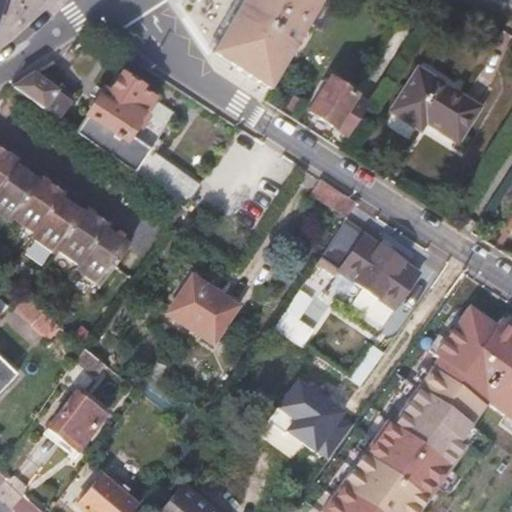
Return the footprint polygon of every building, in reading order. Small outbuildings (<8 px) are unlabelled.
[(0,0),(0,50),(17,0),(20,1),(20,0),(0,0)] [(275,88),(326,0),(244,0),(214,53),(275,88)] [(480,110),(417,69),(390,112),(422,132),(427,124),(458,143),(480,110)] [(68,103),(29,74),(8,88),(55,120),(68,103)] [(155,153),(161,143),(156,140),(174,112),(140,91),(142,87),(122,74),(109,93),(103,89),(87,113),(89,114),(75,134),(175,203),(185,209),(201,186),(155,153)] [(356,97),(329,81),(308,112),(335,129),(350,139),(370,106),(356,97)] [(0,189),(15,167),(18,163),(0,150),(0,189)] [(13,218),(37,183),(15,167),(0,189),(0,218),(9,224),(13,218)] [(38,235),(62,200),(64,195),(40,179),(37,183),(13,218),(38,235)] [(357,204),(321,181),(314,192),(312,195),(315,197),(347,218),(357,204)] [(58,250),(82,216),(62,200),(38,235),(33,242),(54,256),(58,250)] [(175,224),(185,209),(175,203),(166,218),(175,224)] [(82,266),(106,231),(109,227),(86,211),(82,216),(58,250),(82,266)] [(419,274),(362,235),(360,237),(343,225),(320,259),(351,280),(344,290),(364,303),(370,294),(394,310),(419,274)] [(106,282),(130,248),(106,231),(82,266),(78,272),(102,288),(106,282)] [(212,344),(237,308),(192,277),(167,314),(212,344)] [(43,310),(27,296),(23,293),(12,305),(33,323),(43,310)] [(394,310),(370,294),(364,303),(388,319),(394,310)] [(0,316),(9,307),(0,299),(0,316)] [(511,511),(511,336),(470,307),(325,511),(511,511)] [(50,341),(62,326),(49,315),(43,310),(33,323),(31,325),(50,341)] [(0,389),(14,374),(0,361),(0,389)] [(73,395),(47,428),(79,452),(104,418),(73,395)] [(132,511),(138,506),(100,476),(76,504),(85,511),(132,511)] [(213,511),(181,486),(159,511),(213,511)]
